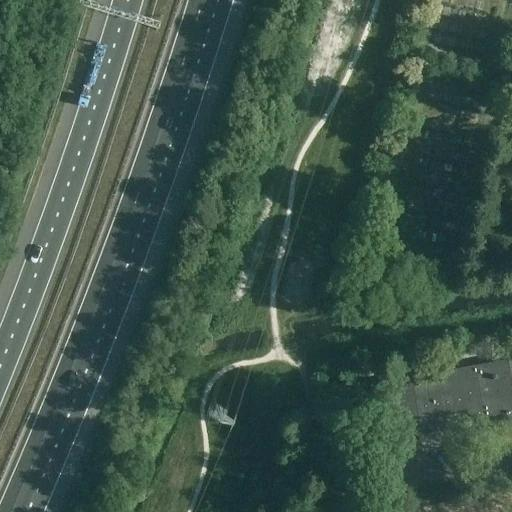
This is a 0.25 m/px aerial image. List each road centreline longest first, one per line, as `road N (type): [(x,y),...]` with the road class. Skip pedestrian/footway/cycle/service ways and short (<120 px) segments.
road 1 (motorway): [(10,511),(97,305),(201,0)]
road 2 (motorway): [(127,0),(0,363)]
